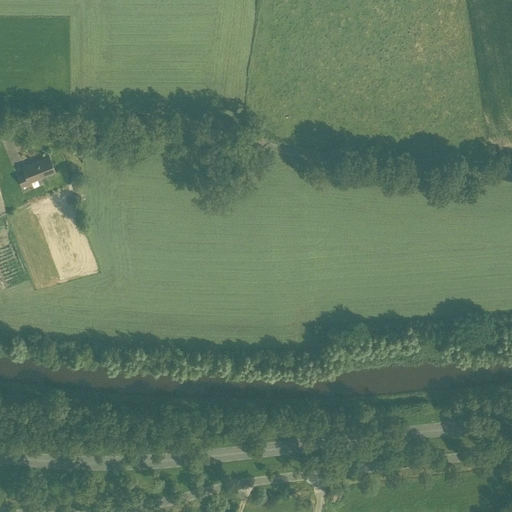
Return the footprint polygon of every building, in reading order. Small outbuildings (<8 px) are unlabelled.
[(22,187),(31,184),(30,182),(55,172),(49,156),(23,166),(26,173),(18,176),(22,187)] [(131,159),(92,173),(98,190),(106,187),(107,190),(98,193),(101,203),(142,188),(138,177),(126,181),(124,178),(136,173),(131,159)] [(83,186),(75,189),(79,199),(86,196),(83,186)] [(124,214),(148,206),(145,195),(121,203),(124,214)] [(102,229),(126,224),(121,205),(98,210),(102,229)] [(151,221),(149,212),(137,214),(139,224),(151,221)]
